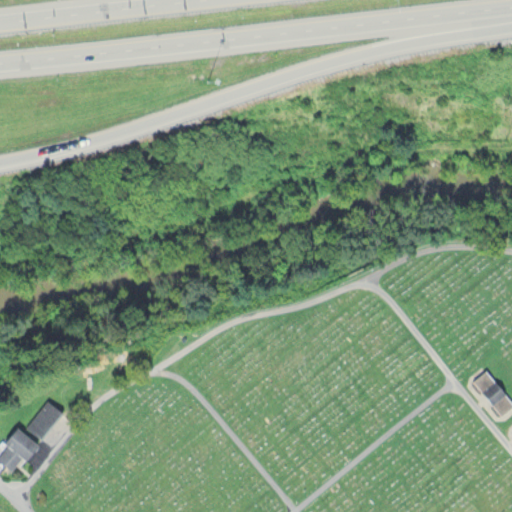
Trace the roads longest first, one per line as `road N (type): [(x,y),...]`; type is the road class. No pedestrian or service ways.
road 1 (motorway): [(0,157),(116,131),(364,50),(511,23)]
road 2 (motorway): [(0,59),(511,3)]
road 3 (motorway): [(170,0),(0,19)]
